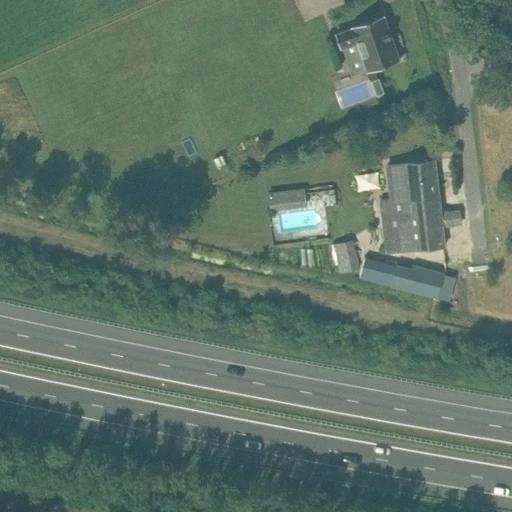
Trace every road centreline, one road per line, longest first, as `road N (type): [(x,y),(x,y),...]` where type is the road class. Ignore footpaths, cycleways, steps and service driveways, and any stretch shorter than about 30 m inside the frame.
road 1 (motorway): [(511,429),(0,330)]
road 2 (motorway): [(0,383),(511,482)]
road 3 (unclassified): [(460,68),(478,261)]
